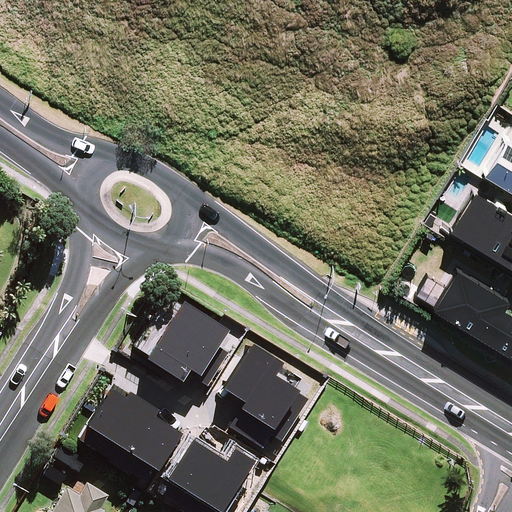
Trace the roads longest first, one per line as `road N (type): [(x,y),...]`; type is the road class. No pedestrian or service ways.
road 1 (secondary): [(179,192),(318,292),(347,328)]
road 2 (secondary): [(347,328),(303,317),(230,263),(165,241)]
road 3 (secondary): [(347,328),(511,429)]
road 4 (secondary): [(158,244),(114,284),(87,326),(51,354)]
road 5 (secondary): [(51,354),(87,209)]
road 6 (secondary): [(0,101),(51,137),(105,158)]
